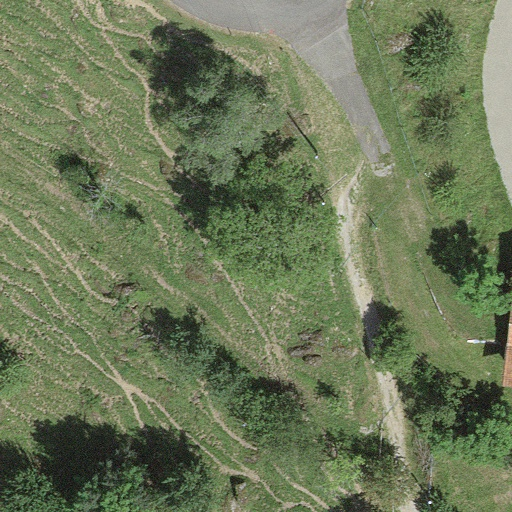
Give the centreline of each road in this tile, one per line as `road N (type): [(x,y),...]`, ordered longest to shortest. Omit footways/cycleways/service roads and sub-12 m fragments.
road 1 (track): [(450,297),(353,117)]
road 2 (track): [(353,117),(332,59),(265,0)]
